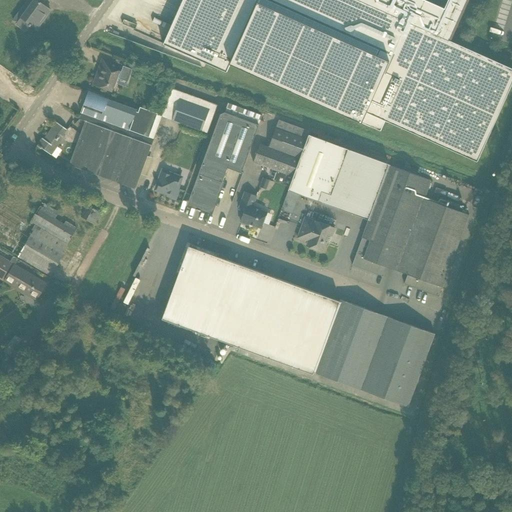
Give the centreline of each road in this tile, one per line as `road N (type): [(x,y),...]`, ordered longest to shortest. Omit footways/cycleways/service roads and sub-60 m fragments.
road 1 (residential): [(378,295),(56,174),(8,144)]
road 2 (track): [(396,511),(511,141)]
road 3 (unclassified): [(8,144),(109,0)]
